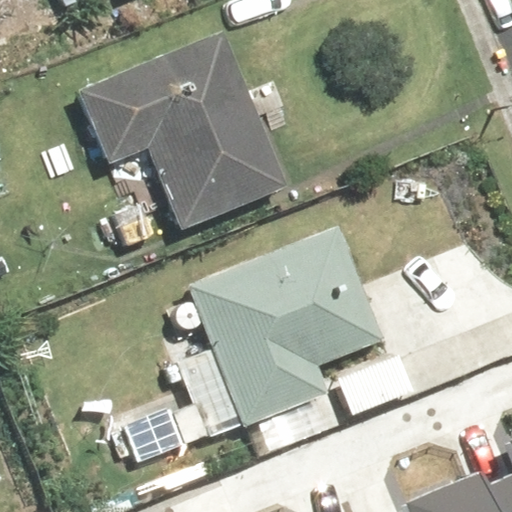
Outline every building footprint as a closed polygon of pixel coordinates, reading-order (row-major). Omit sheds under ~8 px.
[(239,0),(266,66),(383,20),(375,0),(239,0)] [(280,111),(305,170),(423,120),(398,61),(280,111)] [(0,144),(0,294),(209,209),(156,81),(0,144)] [(332,231),(180,291),(237,432),(323,398),(311,369),(377,343),(332,231)] [(508,464),(466,481),(478,511),(511,511),(511,422),(494,430),(508,464)] [(387,511),(478,511),(466,481),(462,471),(396,498),(400,507),(387,511)]
